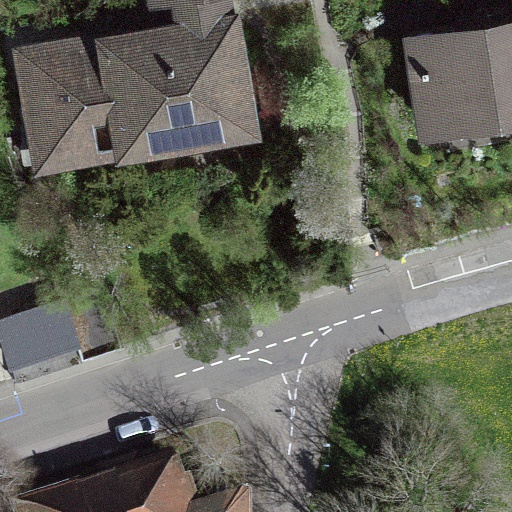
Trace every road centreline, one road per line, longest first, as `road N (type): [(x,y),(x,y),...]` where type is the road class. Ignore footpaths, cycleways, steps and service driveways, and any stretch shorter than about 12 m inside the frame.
road 1 (residential): [(0,434),(293,340)]
road 2 (residential): [(293,340),(511,272)]
road 3 (residential): [(278,511),(293,340)]
